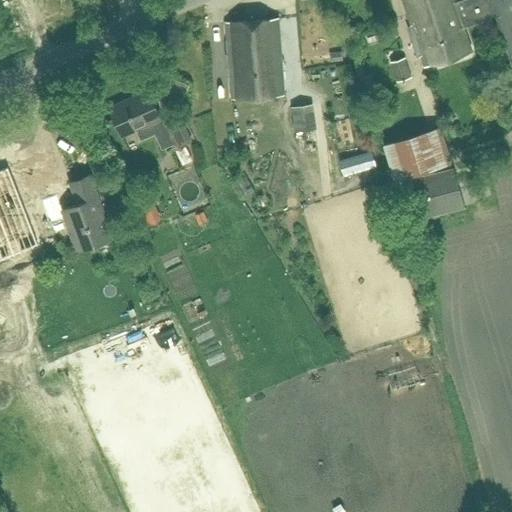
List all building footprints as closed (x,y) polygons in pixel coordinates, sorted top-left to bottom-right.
[(420,55),(424,67),(470,52),(462,27),(497,16),(511,60),(511,0),(458,0),(457,1),(456,0),(402,0),(415,37),(411,38),(417,56),(420,55)] [(231,98),(284,94),(278,18),(226,22),(231,98)] [(396,81),(411,76),(405,56),(390,61),(396,81)] [(163,125),(160,118),(148,89),(109,105),(122,134),(136,128),(140,138),(155,132),(161,147),(171,143),(173,149),(186,143),(175,120),(163,125)] [(294,131),(317,128),(313,103),(291,107),(294,131)] [(391,168),(420,164),(417,148),(432,145),(429,125),(385,132),(391,168)] [(371,152),(341,161),(345,174),(375,166),(371,152)] [(0,258),(37,243),(8,168),(0,171),(0,258)] [(407,222),(463,207),(453,168),(397,182),(407,222)] [(82,201),(60,210),(76,250),(109,237),(100,212),(101,211),(87,175),(73,180),(82,201)] [(148,222),(162,215),(148,190),(135,198),(148,222)]
